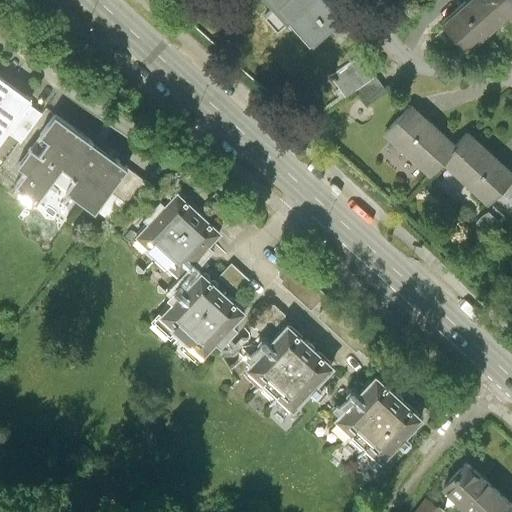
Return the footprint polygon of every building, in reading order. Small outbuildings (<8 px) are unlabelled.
[(265,0),(284,21),(286,19),(289,16),(277,3),(280,0),(265,0)] [(280,0),(277,3),(289,16),(286,19),(308,44),(338,17),(323,0),(280,0)] [(511,4),(507,0),(466,0),(438,26),(462,52),(511,7),(511,4)] [(375,43),(357,55),(372,77),(390,65),(375,43)] [(372,77),(357,55),(327,75),(341,97),(352,91),(372,77)] [(43,107),(0,76),(0,146),(10,153),(43,107)] [(383,95),(372,77),(352,91),(363,108),(383,95)] [(452,151),(408,110),(383,137),(427,178),(440,164),(452,151)] [(67,191),(99,148),(54,114),(15,165),(25,173),(14,188),(35,204),(52,180),(67,191)] [(465,138),(452,151),(440,164),(485,207),(510,181),(465,138)] [(150,187),(99,148),(67,191),(94,212),(110,222),(150,187)] [(176,198),(136,239),(180,281),(220,240),(176,198)] [(252,286),(233,268),(220,281),(239,299),(252,286)] [(327,300),(297,271),(293,275),(290,272),(284,271),(280,275),(280,281),(284,285),(282,287),(312,315),(327,300)] [(200,273),(169,307),(196,331),(227,297),(200,273)] [(227,297),(196,331),(214,348),(245,313),(227,297)] [(200,364),(214,348),(196,331),(169,307),(154,324),(200,364)] [(288,320),(276,309),(267,309),(255,323),(255,328),(272,344),(286,328),(288,320)] [(286,328),(272,344),(304,372),(319,356),(286,328)] [(304,372),(272,344),(259,358),(291,387),(304,372)] [(334,369),(319,356),(304,372),(291,387),(278,401),(293,415),(334,369)] [(291,387),(259,358),(245,372),(278,401),(291,387)] [(390,422),(405,407),(375,378),(360,394),(390,422)] [(390,422),(360,394),(348,407),(378,436),(390,422)] [(256,397),(249,404),(263,417),(270,410),(256,397)] [(378,436),(348,407),(334,421),(363,451),(378,436)] [(378,436),(363,451),(381,468),(423,423),(405,407),(390,422),(378,436)] [(460,511),(489,511),(500,500),(466,469),(442,495),(460,511)] [(441,511),(426,500),(416,511),(441,511)] [(511,511),(500,500),(489,511),(511,511)]
